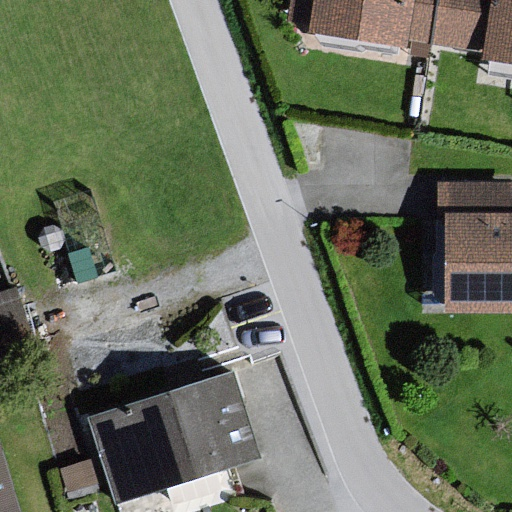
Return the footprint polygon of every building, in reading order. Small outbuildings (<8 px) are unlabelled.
[(297,0),(294,28),(308,30),(312,38),(404,56),(408,48),(483,59),(491,0),(297,0)] [(511,0),(491,0),(483,59),(482,65),(511,69),(511,0)] [(511,191),(508,178),(438,179),(440,321),(511,319),(511,191)] [(0,368),(37,356),(14,286),(0,290),(0,368)] [(229,377),(88,424),(118,511),(258,464),(229,377)] [(16,511),(0,453),(0,511),(16,511)]
